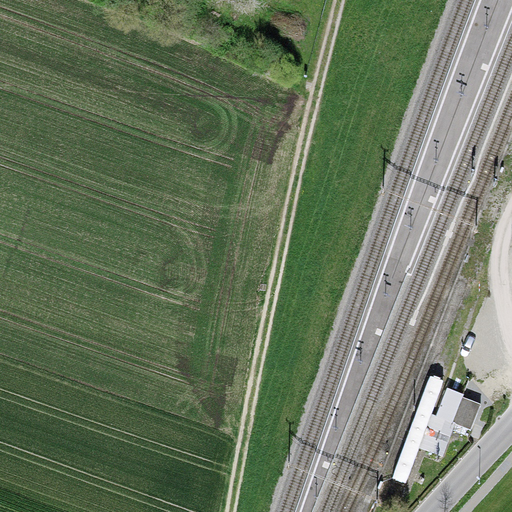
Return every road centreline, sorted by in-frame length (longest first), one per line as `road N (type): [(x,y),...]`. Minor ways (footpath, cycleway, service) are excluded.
road 1 (track): [(228,511),(338,0)]
road 2 (tertiary): [(429,511),(511,422)]
